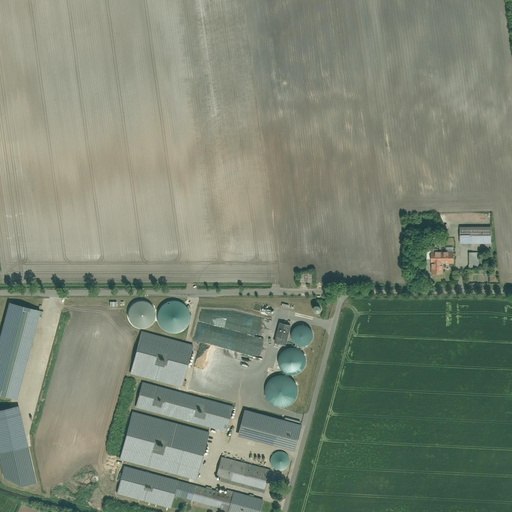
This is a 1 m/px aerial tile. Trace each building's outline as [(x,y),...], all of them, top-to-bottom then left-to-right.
[(491,226),(460,226),(460,243),(491,243),(491,226)] [(430,258),(430,273),(443,273),(443,263),(454,263),(454,249),(426,249),(426,258),(430,258)] [(467,253),(468,282),(488,282),(487,271),(478,271),(478,253),(467,253)] [(312,273),(302,273),(302,276),(304,276),(304,282),(312,282),(312,273)] [(160,308),(158,313),(157,318),(159,323),(162,328),(166,331),(171,333),(177,333),(182,331),(186,327),(189,322),(190,317),(190,312),(187,307),(183,303),(179,301),(173,300),(168,301),(163,304),(160,308)] [(42,309),(12,301),(0,345),(0,393),(18,398),(42,309)] [(254,309),(260,310),(262,304),(255,302),(254,309)] [(198,321),(193,340),(237,350),(245,349),(248,334),(263,337),(268,318),(249,314),(249,316),(248,322),(248,326),(246,327),(246,329),(248,328),(251,329),(250,332),(247,332),(245,332),(246,335),(247,335),(240,336),(240,337),(236,338),(235,341),(234,334),(231,333),(229,340),(227,328),(198,321)] [(291,325),(280,322),(274,342),(285,345),(291,325)] [(294,328),(292,331),(291,335),(292,339),(294,342),(297,344),(300,346),(304,346),(308,345),(310,342),(312,340),(313,336),(313,333),(312,330),(310,327),(307,325),(304,324),(300,324),(297,325),(294,328)] [(195,343),(143,330),(138,349),(190,362),(195,343)] [(283,350),(280,353),(278,358),(278,363),(280,367),(283,371),(287,373),(292,374),(296,374),(301,371),(304,368),(305,364),(306,360),(305,356),(303,352),(299,349),(296,347),(291,347),(287,347),(283,350)] [(138,350),(132,372),(184,387),(190,364),(138,350)] [(275,376),(271,378),(268,381),(265,385),(264,390),(265,394),(266,398),(269,402),(273,405),(277,407),(282,407),(286,406),(290,404),(294,401),(296,397),(297,392),(297,387),(295,383),(292,379),(289,377),(284,375),(280,375),(275,376)] [(235,405),(144,381),(137,407),(228,431),(235,405)] [(20,406),(0,410),(0,448),(1,452),(29,445),(20,406)] [(302,424),(245,409),(238,435),(295,450),(302,424)] [(211,431),(134,410),(121,458),(198,479),(211,431)] [(271,456),(270,460),(270,463),(272,466),(274,468),(277,470),(280,471),(284,470),(286,468),(289,466),(290,463),(290,460),(289,456),(288,454),(285,452),(282,451),(279,451),(276,452),(273,454),(271,456)] [(273,469),(223,456),(217,480),(267,493),(273,469)] [(124,465),(117,492),(170,507),(174,495),(178,480),(124,465)] [(178,480),(174,495),(229,509),(233,494),(178,480)] [(258,511),(262,498),(234,491),(229,509),(228,511),(258,511)]
